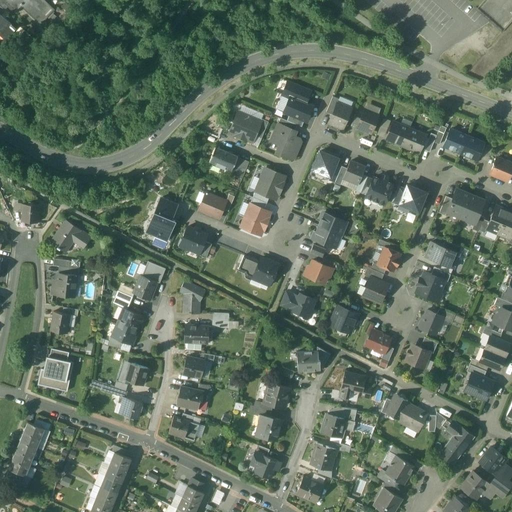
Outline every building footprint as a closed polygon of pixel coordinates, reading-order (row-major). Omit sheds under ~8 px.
[(46,16),(29,0),(2,0),(8,5),(13,11),(20,3),(40,22),(46,16)] [(29,0),(46,16),(52,10),(40,0),(29,0)] [(1,15),(0,14),(0,31),(6,37),(13,30),(15,28),(11,24),(1,15)] [(310,91),(287,82),(282,94),(289,98),(284,112),(289,114),(304,120),(306,121),(312,106),(305,103),(310,91)] [(332,96),(326,112),(332,114),(336,103),(337,103),(338,99),(332,96)] [(332,114),(328,123),(342,128),(350,109),(337,103),(336,103),(332,114)] [(378,115),(364,110),(360,119),(357,127),(371,133),(378,115)] [(260,121),(237,112),(229,132),(235,134),(234,135),(246,140),(247,139),(252,142),(255,136),(261,122),(260,121)] [(304,120),(289,114),(287,120),(297,125),(301,126),(304,120)] [(354,116),(350,127),(355,130),(357,127),(360,119),(354,116)] [(287,120),(280,118),(278,123),(294,130),(297,125),(287,120)] [(261,122),(255,136),(261,138),(268,122),(261,119),(260,121),(261,122)] [(409,128),(392,121),(385,138),(402,145),(409,128)] [(294,130),(278,123),(274,131),(275,131),(281,134),(277,143),(279,144),(275,153),(290,159),(294,157),(301,141),(299,138),(292,135),(294,130)] [(426,135),(409,128),(402,145),(419,152),(426,135)] [(467,136),(450,129),(443,146),(460,153),(467,136)] [(275,131),(271,141),(277,143),(281,134),(275,131)] [(431,133),(424,150),(429,152),(436,135),(431,133)] [(483,143),(467,136),(460,153),(476,160),(483,143)] [(237,156),(215,147),(209,162),(215,164),(215,165),(224,169),(225,168),(231,171),(237,157),(237,156)] [(337,158),(320,151),(312,169),(330,176),(331,174),(337,158)] [(249,161),(237,157),(231,171),(230,173),(242,178),(249,161)] [(511,168),(511,163),(496,157),(490,173),(507,181),(510,173),(511,168)] [(364,167),(350,161),(347,168),(343,178),(357,184),(364,167)] [(341,166),(334,182),(340,185),(343,178),(347,168),(341,166)] [(265,168),(255,191),(269,197),(275,199),(277,194),(279,194),(284,182),(282,182),(285,176),(265,168)] [(337,176),(331,174),(330,176),(328,180),(334,182),(337,176)] [(367,176),(360,193),(366,195),(373,179),(367,176)] [(379,180),(373,177),(373,179),(366,195),(365,197),(371,199),(378,202),(384,204),(392,185),(386,183),(387,179),(380,176),(379,180)] [(405,188),(398,185),(391,202),(399,205),(405,188)] [(425,192),(407,185),(405,188),(399,205),(397,208),(408,212),(410,207),(418,211),(425,192)] [(452,199),(447,211),(461,217),(470,195),(456,189),(452,199)] [(269,197),(255,191),(253,197),(266,203),(269,197)] [(226,201),(207,193),(206,192),(206,193),(205,193),(198,209),(219,218),(223,209),(226,201)] [(226,201),(223,209),(228,211),(234,197),(229,194),(226,201)] [(470,195),(461,217),(465,219),(475,223),(478,215),(484,200),(470,195)] [(452,199),(446,196),(439,213),(445,215),(447,211),(452,199)] [(266,203),(253,197),(250,203),(264,209),(266,203)] [(177,205),(160,198),(155,209),(158,210),(172,216),(177,205)] [(37,205),(21,203),(21,211),(22,211),(21,222),(36,223),(37,205)] [(264,209),(250,203),(240,227),(260,235),(263,229),(264,230),(269,218),(268,217),(270,212),(264,209)] [(511,213),(502,209),(501,207),(497,206),(495,207),(489,222),(486,229),(486,230),(509,239),(510,239),(511,233),(511,213)] [(172,216),(158,210),(153,222),(151,221),(146,231),(158,236),(158,234),(167,238),(175,220),(171,219),(172,216)] [(346,222),(324,213),(322,213),(320,217),(321,219),(318,225),(341,235),(346,222)] [(484,217),(478,215),(475,223),(474,224),(473,224),(471,229),(478,232),(479,230),(484,219),(484,217)] [(489,222),(484,219),(479,230),(485,233),(486,230),(486,229),(489,222)] [(80,229),(66,220),(50,243),(59,248),(60,248),(65,251),(73,240),(83,247),(89,238),(79,231),(80,229)] [(341,235),(318,225),(315,232),(314,233),(312,236),(313,238),(335,248),(341,235)] [(194,229),(187,226),(183,237),(180,238),(178,244),(179,247),(184,249),(186,248),(199,253),(204,241),(207,234),(200,232),(199,232),(194,231),(194,229)] [(390,243),(380,239),(378,244),(384,247),(388,248),(390,243)] [(461,247),(445,240),(443,246),(458,253),(461,247)] [(211,244),(204,241),(199,253),(200,256),(206,258),(211,244)] [(443,246),(431,242),(425,257),(452,268),(458,253),(443,246)] [(325,249),(313,244),(310,252),(322,257),(325,249)] [(384,247),(377,264),(386,268),(393,271),(395,266),(396,266),(399,260),(398,259),(400,253),(388,248),(384,247)] [(259,261),(244,255),(238,269),(245,272),(246,275),(269,285),(270,282),(273,281),(275,277),(273,274),(278,264),(270,261),(269,262),(260,258),(259,261)] [(71,260),(54,258),(53,265),(59,266),(70,267),(71,260)] [(330,267),(312,260),(310,265),(306,267),(308,270),(305,275),(324,283),(326,278),(329,276),(328,273),(330,267)] [(377,264),(373,263),(371,268),(383,274),(386,268),(377,264)] [(70,267),(59,266),(58,273),(67,274),(67,273),(76,274),(79,275),(79,268),(70,267)] [(371,268),(367,267),(364,275),(370,277),(380,281),(383,274),(371,268)] [(450,274),(434,267),(431,274),(445,280),(444,280),(447,281),(450,274)] [(431,274),(424,271),(421,278),(420,278),(417,284),(418,285),(415,292),(433,299),(436,292),(440,290),(444,280),(445,280),(431,274)] [(76,274),(67,273),(67,274),(58,273),(57,284),(53,283),(52,293),(70,296),(71,288),(74,288),(76,274)] [(140,274),(132,293),(149,300),(157,281),(140,274)] [(380,281),(370,277),(365,287),(365,288),(370,289),(367,297),(380,302),(383,295),(386,293),(385,290),(387,284),(380,281)] [(204,291),(184,281),(179,290),(184,293),(184,304),(183,304),(183,312),(188,313),(196,313),(197,298),(201,298),(204,291)] [(365,287),(360,285),(357,293),(367,297),(370,289),(365,288),(365,287)] [(440,290),(436,292),(433,299),(439,302),(442,294),(440,290)] [(132,297),(117,291),(115,297),(130,303),(132,297)] [(294,295),(286,292),(281,304),(289,307),(294,295)] [(511,296),(505,294),(505,293),(503,292),(500,298),(511,303),(511,296)] [(314,300),(300,294),(298,297),(294,295),(289,307),(289,308),(302,314),(303,316),(307,318),(309,317),(312,311),(311,308),(314,300)] [(350,303),(335,296),(332,304),(337,306),(337,305),(348,309),(350,303)] [(130,303),(115,297),(112,304),(124,309),(124,308),(127,309),(130,303)] [(511,303),(500,298),(497,297),(494,304),(501,307),(510,311),(511,307),(511,303)] [(348,309),(337,305),(337,306),(330,324),(339,327),(339,328),(350,332),(353,326),(355,324),(357,321),(356,319),(358,314),(348,309)] [(77,309),(63,307),(62,312),(69,314),(76,315),(77,309)] [(501,307),(498,313),(495,314),(497,317),(494,323),(511,330),(511,311),(510,311),(501,307)] [(127,309),(124,308),(124,309),(118,323),(135,330),(137,324),(139,325),(143,316),(127,309)] [(455,315),(439,308),(437,314),(442,316),(441,319),(451,323),(455,315)] [(437,314),(427,310),(422,320),(420,321),(418,325),(419,327),(426,330),(427,333),(430,334),(433,333),(435,334),(441,319),(442,316),(437,314)] [(62,312),(53,311),(49,330),(66,333),(69,314),(62,312)] [(135,330),(118,323),(113,337),(112,337),(123,341),(131,344),(135,335),(133,335),(135,330)] [(208,326),(185,325),(185,324),(184,324),(183,342),(184,342),(184,341),(207,342),(207,343),(208,326)] [(501,334),(485,327),(482,333),(489,336),(499,339),(501,334)] [(390,338),(372,330),(365,345),(383,352),(384,353),(387,346),(390,338)] [(123,341),(112,337),(113,337),(110,336),(107,345),(121,349),(123,341)] [(499,339),(489,336),(484,348),(504,357),(510,344),(499,339)] [(437,342),(424,337),(420,347),(430,351),(430,352),(433,353),(437,342)] [(387,346),(384,353),(383,352),(381,357),(388,360),(393,348),(387,346)] [(420,347),(417,346),(410,349),(408,350),(407,352),(408,354),(405,360),(421,367),(422,364),(425,363),(430,352),(430,351),(420,347)] [(51,348),(49,357),(67,360),(69,352),(51,348)] [(504,357),(484,348),(479,361),(488,365),(499,370),(504,357)] [(317,351),(296,352),(297,371),(319,370),(318,361),(319,361),(319,359),(317,359),(317,351)] [(214,355),(201,352),(200,359),(205,360),(205,361),(213,363),(214,355)] [(67,391),(73,362),(67,360),(49,357),(46,356),(43,369),(41,369),(37,384),(67,391)] [(200,359),(186,356),(184,367),(183,373),(201,377),(205,361),(205,360),(200,359)] [(479,361),(472,358),(469,364),(486,371),(488,365),(479,361)] [(147,368),(131,363),(126,380),(142,385),(147,368)] [(486,371),(469,364),(467,370),(474,373),(474,372),(484,376),(486,371)] [(293,372),(282,367),(279,374),(290,378),(293,372)] [(365,376),(343,372),(340,389),(340,390),(339,397),(347,399),(349,389),(358,391),(357,396),(363,397),(365,386),(363,386),(365,376)] [(484,376),(474,372),(474,373),(466,392),(486,400),(494,381),(484,376)] [(102,383),(91,379),(89,386),(100,390),(102,383)] [(127,384),(116,380),(114,386),(125,390),(127,384)] [(289,386),(268,381),(263,402),(263,403),(272,405),(281,407),(283,399),(286,400),(289,386)] [(114,386),(102,383),(100,390),(122,397),(123,397),(125,390),(114,386)] [(210,387),(199,384),(197,390),(203,392),(209,393),(210,387)] [(197,390),(180,386),(178,395),(179,395),(177,404),(186,406),(186,405),(197,408),(199,400),(201,400),(203,392),(197,390)] [(371,387),(365,386),(363,397),(368,398),(371,387)] [(395,395),(394,395),(391,400),(386,413),(398,419),(407,403),(408,402),(407,400),(404,399),(404,397),(404,396),(403,395),(402,395),(401,395),(400,395),(399,396),(397,395),(396,395),(395,395)] [(142,402),(123,397),(122,397),(117,412),(137,419),(142,402)] [(391,400),(386,398),(380,412),(385,414),(385,413),(386,413),(391,400)] [(272,405),(263,403),(263,402),(261,401),(259,408),(271,411),(272,405)] [(398,419),(398,421),(418,431),(427,413),(407,403),(398,419)] [(356,409),(344,407),(342,413),(348,414),(354,415),(355,415),(356,409)] [(271,411),(259,408),(257,415),(263,416),(263,415),(270,417),(271,411)] [(353,421),(346,419),(348,414),(342,413),(342,414),(330,410),(329,414),(326,413),(320,431),(331,434),(339,437),(342,427),(351,430),(354,421),(353,421)] [(446,419),(436,412),(436,415),(435,426),(439,429),(446,419)] [(195,416),(184,413),(182,419),(190,421),(193,422),(195,416)] [(270,417),(263,415),(263,416),(261,426),(257,425),(255,434),(276,439),(281,419),(270,417)] [(182,419),(173,416),(168,432),(184,437),(190,421),(182,419)] [(45,422),(35,418),(32,424),(43,428),(45,422)] [(193,422),(190,421),(184,437),(193,440),(199,424),(193,422)] [(473,436),(452,421),(446,429),(454,435),(440,454),(452,463),(473,436)] [(32,424),(27,422),(23,431),(39,437),(43,428),(32,424)] [(39,437),(23,431),(19,440),(35,446),(39,437)] [(339,437),(331,434),(329,440),(340,444),(340,443),(341,437),(339,437)] [(35,446),(19,440),(16,449),(31,455),(35,446)] [(340,444),(329,440),(327,446),(336,449),(336,450),(340,451),(342,444),(340,444)] [(392,445),(387,442),(383,448),(389,451),(392,445)] [(327,446),(316,443),(310,464),(318,466),(319,463),(330,466),(333,456),(334,456),(336,450),(336,449),(327,446)] [(126,450),(114,445),(112,450),(115,452),(124,455),(126,450)] [(269,449),(258,445),(256,451),(255,452),(260,454),(261,453),(266,455),(269,449)] [(409,455),(392,445),(389,451),(395,455),(406,461),(409,455)] [(491,447),(479,462),(494,473),(502,463),(506,458),(491,447)] [(31,455),(16,449),(12,458),(28,464),(31,455)] [(112,450),(109,449),(104,461),(110,463),(115,452),(112,450)] [(255,451),(250,463),(256,465),(260,454),(255,452),(256,451),(255,451)] [(124,455),(115,452),(110,463),(126,470),(131,458),(124,455)] [(266,455),(261,453),(260,454),(256,465),(253,472),(269,478),(273,468),(278,470),(281,461),(266,455)] [(385,472),(385,473),(392,477),(392,478),(398,482),(402,484),(407,476),(405,474),(411,464),(406,461),(395,455),(385,472)] [(28,464),(12,458),(8,468),(18,472),(24,475),(28,464)] [(69,472),(72,465),(66,462),(63,470),(69,472)] [(126,470),(110,463),(105,475),(121,481),(126,470)] [(511,470),(502,463),(494,473),(497,475),(498,473),(507,480),(511,473),(511,470)] [(18,472),(8,468),(5,475),(16,479),(18,472)] [(392,477),(385,473),(385,472),(381,469),(377,476),(385,481),(395,487),(398,482),(392,478),(392,477)] [(24,475),(18,472),(16,479),(21,481),(24,475)] [(156,482),(159,475),(149,472),(146,478),(156,482)] [(487,483),(472,472),(461,487),(475,498),(482,490),(487,483)] [(511,484),(507,480),(498,473),(497,475),(493,480),(507,491),(511,484)] [(121,481),(105,475),(100,486),(116,493),(121,481)] [(206,484),(192,477),(188,485),(203,491),(206,484)] [(322,485),(302,477),(295,494),(315,502),(322,485)] [(507,491),(493,480),(489,485),(495,490),(503,497),(507,491)] [(395,487),(385,481),(381,487),(383,488),(383,487),(392,492),(395,487)] [(487,483),(482,490),(490,496),(495,490),(489,485),(487,483)] [(188,485),(188,484),(182,496),(198,503),(203,492),(203,491),(188,485)] [(116,493),(100,486),(96,498),(112,504),(116,493)] [(392,492),(383,487),(383,488),(372,505),(383,511),(392,511),(401,498),(392,492)] [(212,500),(219,503),(224,492),(217,488),(212,500)] [(182,496),(177,493),(172,505),(177,507),(182,496)] [(193,511),(198,503),(182,496),(177,507),(187,511),(193,511)] [(455,497),(450,504),(449,503),(443,511),(444,511),(467,511),(470,508),(455,497)] [(108,511),(112,504),(96,498),(91,509),(97,511),(108,511)]
